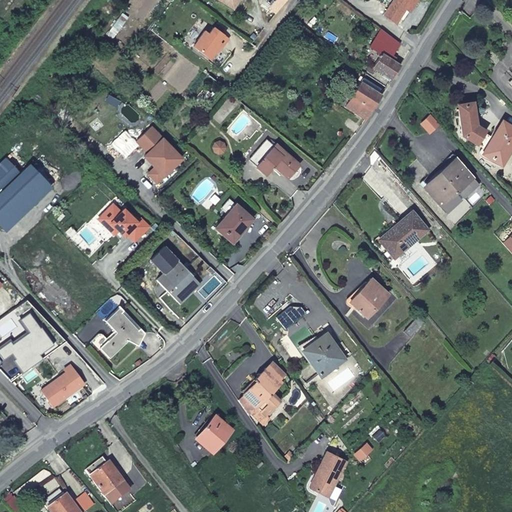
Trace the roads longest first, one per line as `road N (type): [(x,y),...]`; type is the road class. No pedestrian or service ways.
road 1 (secondary): [(121,394),(192,338),(301,219),(384,112),(452,0)]
road 2 (residential): [(121,394),(0,265)]
road 3 (secondary): [(0,484),(121,394)]
